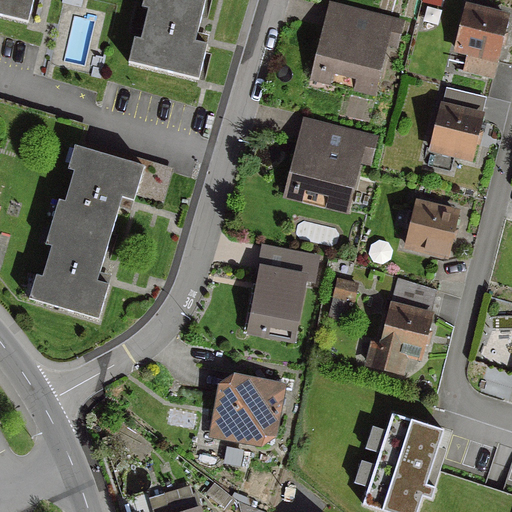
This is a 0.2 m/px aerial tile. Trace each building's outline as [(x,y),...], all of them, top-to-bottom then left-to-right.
[(0,0),(0,17),(26,23),(31,0),(0,0)] [(193,43),(195,33),(203,0),(201,0),(148,0),(133,63),(127,62),(126,64),(196,81),(205,46),(193,43)] [(467,54),(463,72),(489,78),(504,18),(465,8),(454,50),(467,54)] [(393,47),(399,25),(369,17),(363,39),(351,36),(351,38),(328,32),(318,70),(333,74),(334,79),(339,83),(371,91),(384,44),(393,47)] [(429,149),(468,159),(479,117),(440,107),(429,149)] [(366,164),(372,139),(343,132),(337,156),(301,148),(292,187),(306,191),(306,194),(308,197),(310,200),(313,201),(345,209),(356,161),(366,164)] [(132,201),(133,195),(141,168),(79,149),(73,148),(72,150),(78,151),(76,160),(56,225),(50,223),(50,224),(107,241),(120,198),(132,201)] [(143,164),(141,168),(133,195),(161,203),(170,172),(143,164)] [(415,205),(405,247),(444,256),(454,214),(415,205)] [(107,241),(50,224),(50,225),(56,227),(34,300),(28,298),(28,300),(96,320),(106,285),(95,282),(98,273),(107,241)] [(312,284),(316,259),(285,252),(280,275),(260,271),(252,316),(262,318),(259,332),(291,339),(302,282),(312,284)] [(403,355),(418,358),(435,292),(396,279),(379,348),(371,346),(366,366),(398,374),(403,355)] [(351,301),(355,286),(336,281),(332,297),(351,301)] [(280,394),(281,387),(236,379),(218,391),(214,411),(227,414),(236,428),(234,441),(254,445),(272,432),(280,394)] [(442,432),(394,417),(367,504),(393,511),(416,511),(422,495),(432,498),(434,489),(425,486),(442,432)] [(198,511),(197,508),(194,509),(190,495),(170,501),(173,511),(198,511)]
